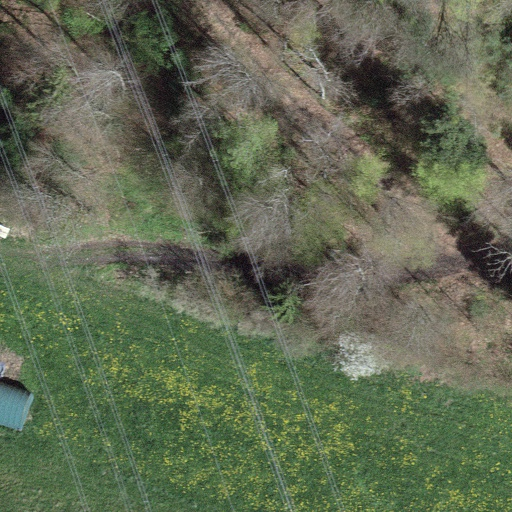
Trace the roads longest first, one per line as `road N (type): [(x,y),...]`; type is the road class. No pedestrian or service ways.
road 1 (track): [(57,248),(265,277),(385,276),(438,255),(440,211),(380,173),(239,36),(220,0)]
road 2 (track): [(0,228),(511,416)]
